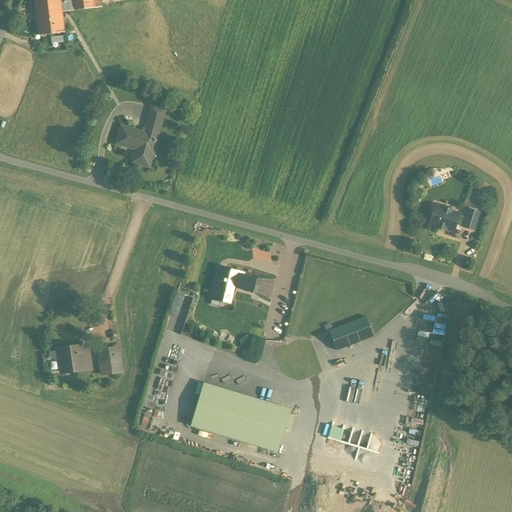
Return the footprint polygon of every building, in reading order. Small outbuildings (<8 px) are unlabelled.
[(60,0),(33,0),(38,35),(64,32),(62,12),(60,0)] [(74,0),(60,0),(62,12),(68,11),(76,10),(74,0)] [(74,0),(76,10),(101,7),(100,0),(74,0)] [(145,133),(121,126),(117,143),(141,150),(137,163),(149,166),(152,153),(153,153),(158,137),(157,136),(164,110),(152,107),(145,133)] [(450,210),(450,211),(443,209),(444,208),(443,207),(442,209),(434,206),(429,224),(437,227),(436,228),(437,228),(438,227),(444,229),(444,230),(445,231),(445,229),(453,232),(455,224),(463,226),(466,218),(458,216),(459,214),(451,211),(451,210),(450,210)] [(479,213),(468,210),(466,218),(463,226),(463,227),(473,230),(479,213)] [(227,269),(225,269),(224,269),(223,270),(219,269),(220,267),(219,267),(211,298),(212,298),(212,296),(229,301),(233,285),(252,290),(256,278),(241,275),(241,274),(230,271),(229,270),(228,269),(227,269)] [(182,294),(177,293),(171,313),(176,315),(182,294)] [(366,317),(335,329),(337,336),(331,339),(336,350),(373,336),(371,331),(375,329),(370,317),(366,318),(366,317)] [(80,345),(57,349),(61,372),(83,368),(82,359),(89,358),(87,344),(80,346),(80,345)] [(118,347),(98,350),(102,374),(122,371),(118,347)] [(290,409),(203,383),(190,426),(277,452),(290,409)]
